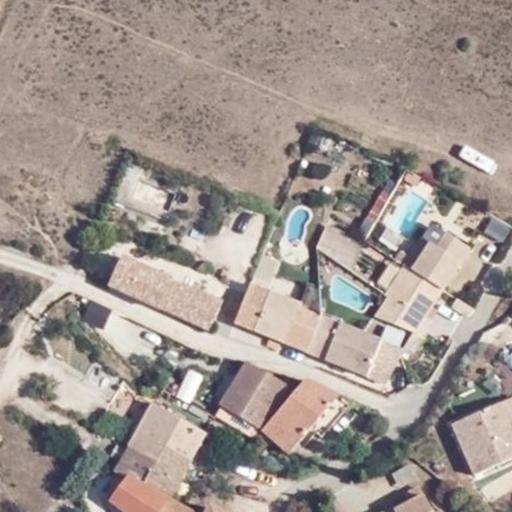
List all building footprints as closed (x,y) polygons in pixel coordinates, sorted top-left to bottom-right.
[(413,332),(414,331),(479,236),(449,216),(440,229),(447,235),(437,249),(430,243),(411,269),(405,265),(385,293),(388,295),(374,315),(413,332)] [(504,244),(511,232),(511,228),(496,217),(486,231),(504,244)] [(341,246),(345,236),(323,227),(315,246),(350,269),(357,254),(341,246)] [(447,235),(440,229),(430,243),(437,249),(447,235)] [(273,288),(280,262),(261,256),(254,282),(273,288)] [(159,307),(210,329),(222,301),(182,283),(180,288),(170,283),(172,279),(121,257),(108,286),(159,308),(159,307)] [(300,302),(249,282),(234,320),(382,380),(399,353),(402,348),(299,306),(300,302)] [(106,333),(114,309),(91,302),(83,325),(106,333)] [(413,332),(402,348),(413,355),(424,338),(414,331),(413,332)] [(70,341),(62,360),(86,370),(93,351),(70,341)] [(247,362),(232,387),(270,408),(280,391),(285,393),(288,387),(247,362)] [(192,403),(202,374),(187,369),(177,398),(192,403)] [(273,437),(289,450),(312,426),(321,434),(347,401),(341,399),(328,415),(313,408),(326,391),(305,380),(277,412),(263,428),(273,437)] [(232,387),(214,417),(254,438),(270,408),(232,387)] [(328,415),(341,399),(326,391),(313,408),(328,415)] [(511,458),(511,409),(508,400),(450,425),(471,476),(511,458)] [(129,449),(126,453),(142,462),(154,441),(169,414),(153,405),(131,443),(127,442),(124,446),(129,449)] [(204,435),(169,414),(154,441),(189,462),(204,435)] [(263,428),(254,438),(259,443),(264,439),(268,443),(273,437),(263,428)] [(154,441),(142,462),(152,467),(177,484),(189,462),(154,441)] [(142,462),(126,453),(115,472),(125,478),(109,500),(111,501),(122,509),(125,511),(152,511),(164,498),(144,484),(152,467),(142,462)] [(177,484),(152,467),(144,484),(164,498),(168,500),(177,484)] [(408,502),(424,494),(419,484),(409,490),(403,493),(405,495),(406,499),(408,502)] [(433,511),(424,494),(408,502),(406,499),(398,503),(381,511),(433,511)] [(189,511),(178,505),(168,500),(164,498),(152,511),(189,511)] [(119,511),(122,509),(111,501),(105,509),(109,511),(119,511)]
